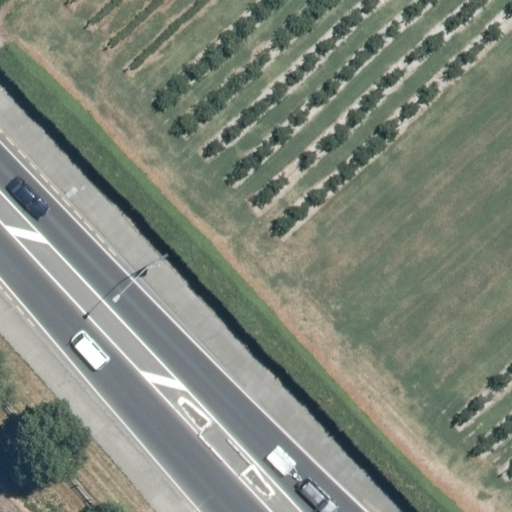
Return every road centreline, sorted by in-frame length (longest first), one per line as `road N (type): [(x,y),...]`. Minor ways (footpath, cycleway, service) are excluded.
road 1 (secondary): [(0,145),(343,511)]
road 2 (secondary): [(238,511),(0,256)]
